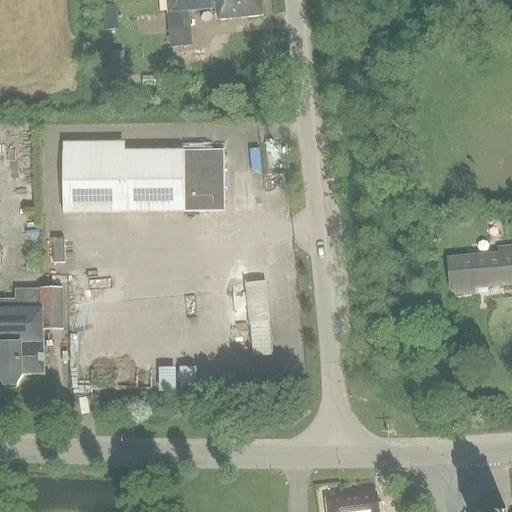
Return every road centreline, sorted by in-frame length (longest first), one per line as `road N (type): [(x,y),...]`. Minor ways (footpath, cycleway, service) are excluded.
road 1 (tertiary): [(341,457),(293,0)]
road 2 (secondary): [(341,457),(0,451)]
